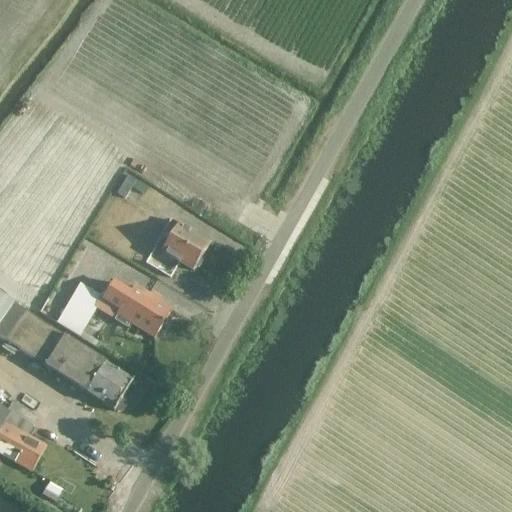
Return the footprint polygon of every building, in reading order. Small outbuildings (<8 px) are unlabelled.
[(128,177),(117,194),(124,199),(135,182),(128,177)] [(172,222),(155,249),(193,272),(194,270),(197,269),(202,262),(201,259),(210,245),(172,222)] [(82,333),(96,310),(114,321),(126,329),(130,324),(154,339),(172,310),(135,288),(131,294),(114,284),(103,300),(79,285),(56,324),(79,338),(96,349),(100,345),(82,333)] [(0,340),(114,413),(114,412),(115,412),(122,413),(126,405),(123,398),(134,381),(106,365),(107,363),(64,337),(64,338),(13,305),(0,295),(0,340)] [(0,455),(32,473),(47,449),(27,438),(33,427),(10,414),(9,415),(0,408),(0,455)] [(65,486),(52,479),(42,497),(56,504),(65,486)]
